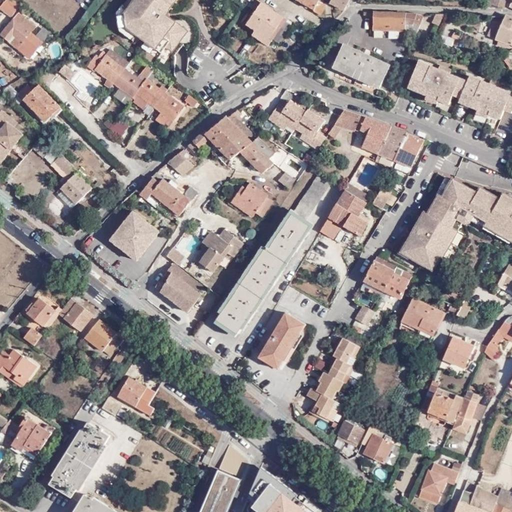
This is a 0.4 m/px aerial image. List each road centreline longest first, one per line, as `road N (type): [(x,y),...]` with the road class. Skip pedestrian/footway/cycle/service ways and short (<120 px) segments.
road 1 (primary): [(386,511),(58,256)]
road 2 (residential): [(284,68),(142,175),(58,256)]
road 3 (residential): [(284,68),(505,163)]
road 4 (residential): [(511,14),(398,5),(349,10)]
